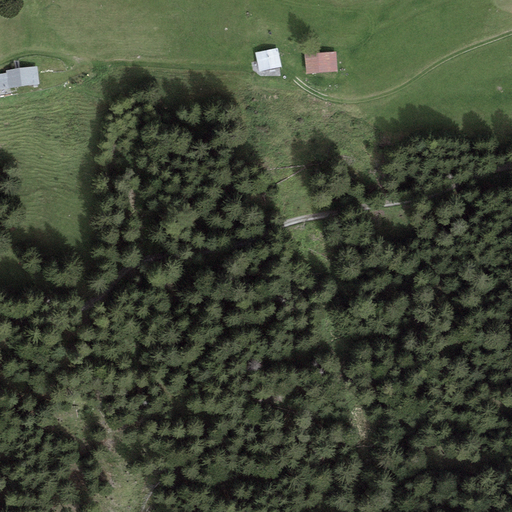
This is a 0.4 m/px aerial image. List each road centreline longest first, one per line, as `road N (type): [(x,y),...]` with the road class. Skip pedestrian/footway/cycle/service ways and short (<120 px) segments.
road 1 (track): [(0,312),(90,305),(131,265),(420,196),(511,161)]
road 2 (track): [(511,32),(373,98),(328,98),(286,73)]
